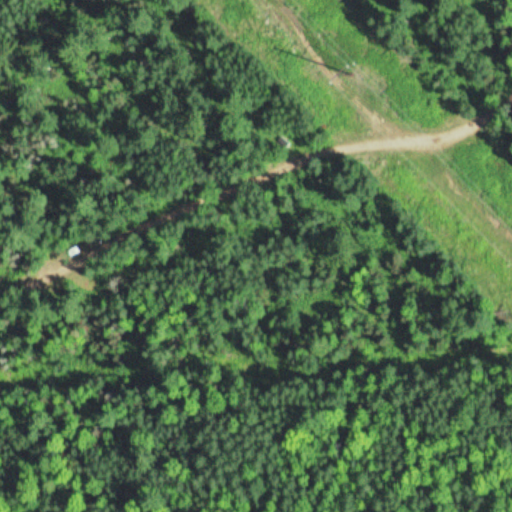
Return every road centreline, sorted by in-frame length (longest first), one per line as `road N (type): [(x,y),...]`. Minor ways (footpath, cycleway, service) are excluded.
road 1 (track): [(0,312),(311,168),(404,166),(511,105)]
road 2 (track): [(456,137),(326,0)]
